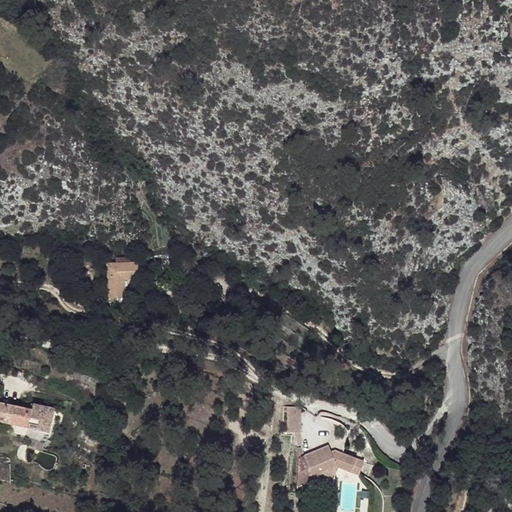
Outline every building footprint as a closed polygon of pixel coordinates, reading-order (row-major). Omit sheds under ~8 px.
[(137,275),(137,262),(106,263),(107,299),(120,298),(119,275),(137,275)] [(137,279),(137,275),(119,275),(120,298),(124,298),(123,280),(137,279)] [(0,402),(0,420),(27,427),(31,410),(0,402)] [(54,409),(33,404),(31,410),(27,427),(49,432),(54,409)] [(291,416),(278,417),(281,443),(290,442),(293,464),(296,463),(291,416)] [(323,452),(300,464),(312,487),(321,483),(320,480),(330,475),(334,473),(355,480),(360,466),(337,459),(336,462),(331,460),(332,457),(329,456),(326,458),(323,452)]
